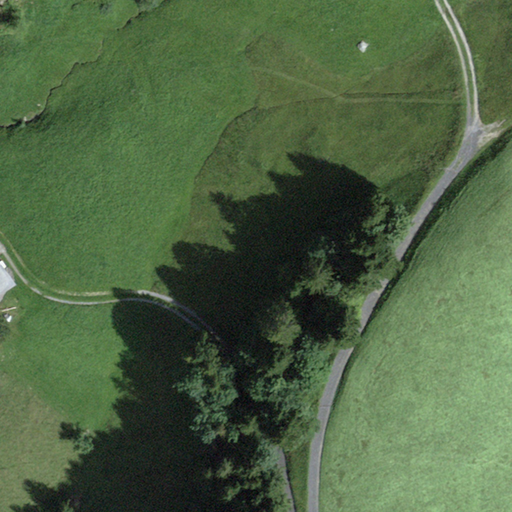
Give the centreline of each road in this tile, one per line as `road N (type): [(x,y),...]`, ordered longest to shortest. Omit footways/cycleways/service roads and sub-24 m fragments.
road 1 (track): [(439,0),(463,56),(466,130),(338,359),(314,438),(309,511)]
road 2 (track): [(0,239),(46,289),(98,300),(150,295),(192,317),(264,407),(288,511)]
